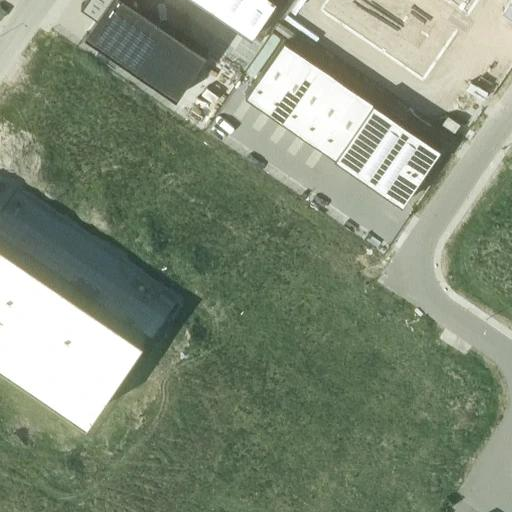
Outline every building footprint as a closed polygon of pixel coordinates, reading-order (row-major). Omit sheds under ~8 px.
[(85,0),(82,4),(105,19),(91,39),(176,97),(207,51),(131,0),(85,0)] [(216,0),(211,8),(231,21),(245,0),(216,0)] [(245,0),(231,21),(251,35),(275,0),(245,0)] [(325,0),(319,11),(423,82),(478,0),(325,0)] [(284,38),(244,95),(246,97),(246,96),(250,99),(251,100),(251,99),(262,106),(261,107),(263,108),(302,50),(284,38)] [(302,50),(263,108),(264,109),(268,111),(268,112),(269,111),(280,118),(279,119),(281,120),(320,62),(302,50)] [(320,62),(281,120),(281,121),(282,121),(286,123),(286,124),(287,123),(298,130),(297,132),(298,133),(338,75),(320,62)] [(338,75),(298,133),(299,133),(300,133),(303,135),(303,136),(304,136),(305,135),(315,143),(315,144),(316,145),(356,87),(338,75)] [(356,87),(316,145),(317,146),(318,145),(321,148),(322,149),(323,148),(333,155),(333,156),(334,157),(374,99),(356,87)] [(374,99),(334,157),(338,160),(339,158),(350,166),(350,168),(352,169),(352,168),(369,179),(368,180),(370,182),(371,180),(384,190),(383,190),(385,191),(384,192),(385,193),(386,191),(402,203),(413,187),(413,188),(414,187),(414,186),(442,146),(413,126),(409,124),(410,123),(405,120),(404,121),(391,112),(391,111),(374,99)] [(446,116),(441,124),(453,132),(459,123),(447,115),(446,116)] [(260,203),(178,332),(245,375),(328,244),(260,203)] [(0,357),(86,417),(143,334),(0,235),(0,357)] [(264,467),(331,511),(343,511),(406,418),(425,431),(466,370),(368,305),(264,467)]
